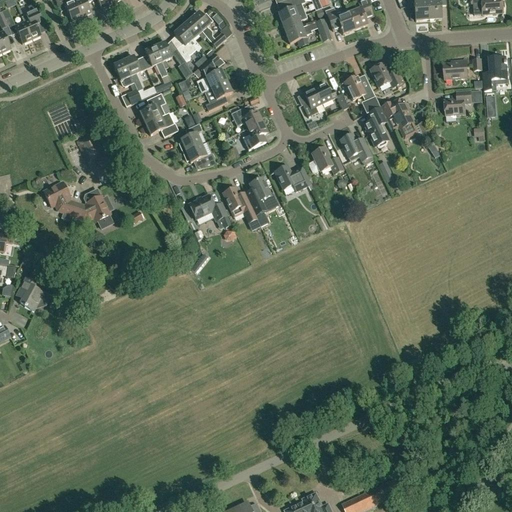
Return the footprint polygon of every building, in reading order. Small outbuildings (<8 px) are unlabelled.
[(74,0),(73,1),(82,21),(87,19),(86,16),(91,14),(87,3),(91,1),(90,0),(74,0)] [(90,0),(91,1),(94,0),(96,0),(101,10),(106,7),(107,10),(112,8),(108,0),(90,0)] [(305,16),(301,6),(305,4),(303,0),(289,0),(287,1),(291,10),(278,15),(282,25),(305,16)] [(356,12),(348,15),(355,31),(367,27),(365,22),(373,19),(366,0),(361,0),(357,2),(359,6),(354,8),(356,12)] [(428,22),(427,2),(419,3),(418,0),(407,0),(408,10),(414,9),(415,23),(428,22)] [(440,7),(446,7),(445,0),(434,0),(435,1),(427,2),(428,22),(441,21),(440,7)] [(482,17),(503,15),(501,0),(470,0),(471,5),(481,4),(482,17)] [(82,21),(73,1),(64,5),(72,23),(76,21),(77,23),(82,21)] [(22,19),(24,23),(32,41),(42,37),(38,28),(43,25),(41,20),(34,5),(28,8),(30,13),(25,15),(26,17),(22,19)] [(355,31),(348,15),(341,17),(340,14),(335,15),(333,10),(325,13),(330,26),(333,33),(340,30),(343,36),(355,31)] [(207,29),(210,26),(198,13),(190,20),(206,39),(216,50),(226,40),(221,35),(214,41),(212,38),(212,34),(209,31),(208,31),(207,29)] [(286,35),(302,29),(300,23),(306,20),(305,16),(282,25),(286,35)] [(11,19),(5,22),(8,28),(13,25),(11,19)] [(182,27),(193,41),(198,36),(203,42),(206,39),(190,20),(182,27)] [(315,24),(323,44),(331,40),(324,21),(315,24)] [(32,41),(24,23),(14,27),(22,45),(32,41)] [(302,29),(286,35),(290,46),(297,43),(298,46),(307,43),(306,39),(305,37),(309,36),(308,34),(311,33),(309,26),(302,29)] [(173,35),(183,46),(176,50),(178,53),(185,63),(190,60),(189,57),(196,52),(197,53),(201,50),(193,41),(182,27),(173,35)] [(0,33),(0,50),(2,55),(11,50),(3,32),(0,33)] [(154,48),(165,70),(168,69),(166,62),(172,59),(165,43),(154,48)] [(144,52),(152,68),(156,67),(162,80),(168,77),(165,70),(154,48),(144,52)] [(180,67),(185,63),(178,53),(173,56),(180,67)] [(227,83),(221,72),(216,74),(213,67),(219,61),(215,56),(198,71),(203,76),(204,76),(205,79),(199,82),(201,86),(199,89),(202,94),(204,93),(227,83)] [(133,57),(123,62),(137,93),(143,91),(136,75),(141,73),(133,57)] [(495,82),(507,81),(506,59),(489,60),(490,75),(483,75),(484,93),(496,92),(495,82)] [(481,61),(473,61),(474,72),(482,72),(481,61)] [(123,62),(113,66),(123,87),(125,88),(130,86),(135,97),(128,100),(131,106),(141,102),(137,93),(123,62)] [(445,82),(468,80),(466,62),(456,63),(456,65),(444,66),(445,82)] [(403,87),(402,85),(397,73),(389,76),(384,65),(382,65),(382,64),(380,64),(376,66),(375,67),(376,68),(370,71),(378,89),(389,84),(392,90),(396,88),(397,90),(403,87)] [(368,115),(369,114),(380,109),(369,86),(363,90),(357,78),(344,84),(353,102),(362,97),(365,103),(363,104),(368,115)] [(232,94),(227,83),(204,93),(210,105),(205,107),(208,113),(225,105),(222,99),(232,94)] [(325,85),(314,90),(322,106),(336,99),(342,112),(348,109),(341,95),(336,98),(333,92),(329,93),(325,85)] [(322,106),(314,90),(303,95),(308,104),(303,107),(308,117),(317,113),(315,109),(322,106)] [(465,105),(472,104),(471,93),(456,94),(457,101),(444,102),(446,117),(466,116),(465,105)] [(183,94),(176,98),(183,108),(189,104),(183,94)] [(160,108),(166,105),(161,95),(146,102),(150,109),(140,114),(145,126),(164,117),(160,108)] [(257,99),(249,102),(251,107),(259,104),(257,99)] [(413,128),(414,127),(407,113),(408,112),(405,106),(394,111),(390,104),(380,109),(387,123),(392,133),(399,130),(402,136),(406,134),(412,130),(413,128)] [(247,130),(262,123),(257,112),(252,114),(249,107),(231,115),(237,128),(244,125),(247,130)] [(367,115),(370,123),(364,126),(375,149),(377,148),(378,149),(380,150),(386,147),(387,144),(387,143),(389,142),(381,126),(387,123),(380,109),(369,114),(368,115),(367,115)] [(176,112),(171,114),(175,124),(180,122),(176,112)] [(164,117),(145,126),(150,137),(160,132),(164,139),(178,132),(175,125),(174,126),(169,114),(164,117)] [(426,122),(419,126),(424,135),(431,132),(426,122)] [(268,134),(262,123),(247,130),(249,136),(242,139),(248,152),(266,143),(263,136),(268,134)] [(185,153),(202,146),(197,135),(202,132),(199,125),(188,130),(191,137),(180,142),(181,144),(179,145),(183,154),(185,153)] [(99,159),(100,163),(107,160),(94,134),(76,143),(89,168),(95,165),(93,162),(99,159)] [(361,163),(372,158),(363,140),(356,143),(352,136),(340,142),(350,163),(359,159),(361,163)] [(187,163),(189,162),(190,165),(198,161),(202,170),(210,169),(216,166),(214,161),(215,161),(212,155),(206,157),(202,146),(185,153),(183,154),(187,163)] [(334,176),(343,172),(337,159),(331,162),(324,149),(312,155),(315,162),(309,165),(309,167),(311,172),(313,173),(319,170),(320,173),(330,169),(334,176)] [(82,154),(73,157),(76,168),(85,165),(82,154)] [(377,168),(376,161),(368,162),(369,169),(377,168)] [(302,168),(290,173),(287,167),(275,173),(283,191),(293,187),(296,193),(311,185),(302,168)] [(12,179),(3,182),(5,190),(14,187),(12,179)] [(270,197),(262,179),(249,185),(252,191),(246,194),(257,216),(264,213),(265,214),(278,207),(272,196),(270,197)] [(72,218),(73,217),(77,205),(70,202),(68,203),(67,201),(70,199),(63,184),(44,193),(51,208),(54,207),(57,213),(63,215),(72,218)] [(227,193),(222,195),(234,219),(243,214),(248,225),(257,220),(244,194),(239,196),(236,191),(235,187),(227,191),(227,193)] [(107,198),(103,200),(102,197),(100,198),(97,191),(85,197),(84,200),(88,208),(85,209),(84,207),(77,205),(73,217),(72,218),(88,224),(94,221),(95,224),(97,223),(101,230),(113,225),(109,217),(111,216),(109,213),(113,211),(107,198)] [(227,218),(228,217),(221,205),(214,208),(209,196),(188,206),(196,221),(211,214),(216,223),(219,221),(224,230),(231,227),(227,218)] [(139,213),(130,219),(134,225),(143,219),(139,213)] [(236,229),(226,230),(226,241),(237,241),(236,229)] [(12,244),(13,234),(1,232),(0,238),(0,252),(4,254),(6,243),(12,244)] [(33,313),(34,311),(45,308),(50,298),(34,289),(36,284),(26,279),(20,289),(27,292),(20,305),(25,307),(24,308),(33,313)] [(0,343),(10,339),(5,329),(0,331),(0,343)] [(344,511),(364,511),(401,495),(394,481),(341,505),(344,511)] [(331,511),(329,505),(323,508),(317,494),(303,501),(304,503),(285,511),(331,511)]
